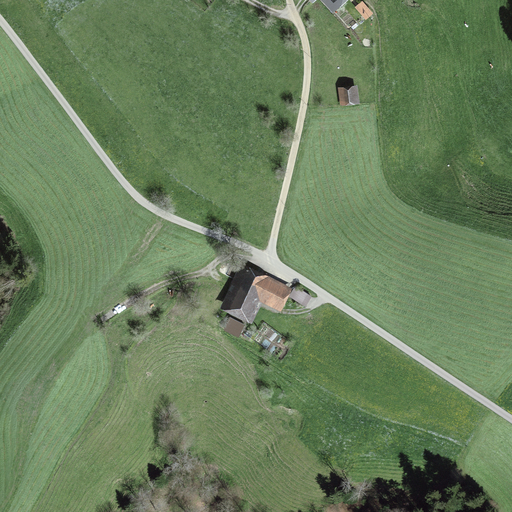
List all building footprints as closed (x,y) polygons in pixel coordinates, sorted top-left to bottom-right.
[(363,0),(360,0),(354,5),(366,17),(373,11),(363,0)] [(339,101),(353,99),(351,86),(337,88),(339,101)] [(228,303),(247,313),(258,293),(280,304),(288,287),(247,266),(228,303)] [(289,294),(305,304),(311,294),(295,284),(289,294)] [(225,326),(238,333),(243,324),(229,317),(225,326)]
